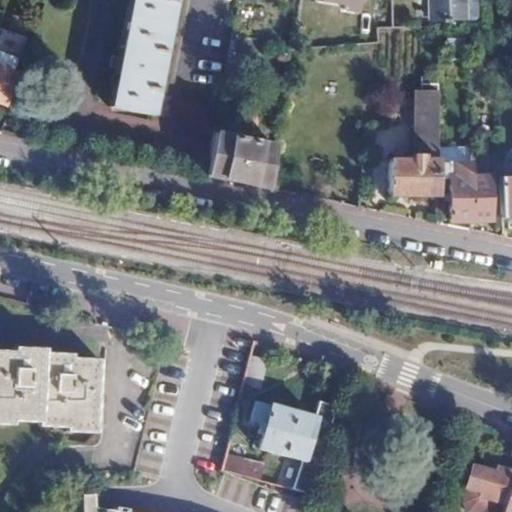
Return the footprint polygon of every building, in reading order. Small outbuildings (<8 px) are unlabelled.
[(176,0),(128,0),(108,107),(155,115),(176,0)] [(311,0),(311,1),(342,5),(342,10),(356,12),(357,0),(311,0)] [(437,21),(436,0),(426,0),(428,21),(437,21)] [(436,0),(437,21),(469,19),(468,0),(436,0)] [(0,70),(9,74),(15,60),(0,54),(0,70)] [(0,70),(0,103),(11,75),(0,70)] [(393,199),(435,199),(435,191),(436,164),(436,109),(436,99),(413,99),(413,155),(416,155),(417,165),(393,165),(393,199)] [(214,134),(206,176),(220,179),(267,189),(274,146),(214,134)] [(467,165),(469,220),(487,220),(486,184),(483,184),(481,163),(467,163),(467,165)] [(444,220),(469,220),(467,165),(436,164),(435,191),(444,191),(444,220)] [(511,184),(498,185),(500,225),(511,223),(511,184)] [(0,421),(7,422),(8,417),(50,420),(50,425),(65,425),(65,431),(96,432),(99,370),(69,368),(69,363),(52,362),(52,357),(11,354),(11,360),(0,358),(0,421)] [(267,368),(249,362),(243,385),(260,390),(267,368)] [(309,499),(333,405),(317,400),(312,418),(255,402),(249,422),(259,425),(253,449),(298,462),(290,493),(309,499)] [(220,465),(219,473),(252,482),(257,464),(223,455),(220,465)] [(511,471),(511,461),(489,455),(483,476),(468,472),(462,492),(479,497),(477,502),(501,509),(511,471)] [(511,511),(511,471),(501,509),(499,511),(511,511)] [(120,511),(114,511),(93,511),(92,496),(80,496),(80,511),(120,511)]
